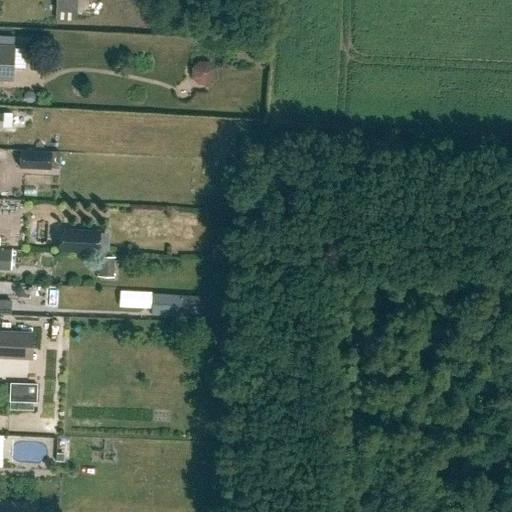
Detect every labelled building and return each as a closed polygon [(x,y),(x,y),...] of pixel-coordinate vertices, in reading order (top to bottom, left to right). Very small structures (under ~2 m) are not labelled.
[(57,0),(56,18),(76,19),(77,0),(57,0)] [(0,80),(13,81),(14,48),(0,46),(0,80)] [(4,112),(0,112),(0,128),(2,129),(2,127),(13,128),(14,115),(4,114),(4,112)] [(50,170),(51,152),(19,150),(18,169),(50,170)] [(99,253),(100,230),(59,228),(58,252),(99,253)] [(0,269),(11,270),(12,250),(0,249),(0,269)] [(100,257),(99,275),(114,276),(115,257),(100,257)] [(162,295),(160,313),(204,316),(205,298),(162,295)] [(205,298),(204,316),(220,317),(221,299),(205,298)] [(0,300),(0,312),(13,314),(14,301),(0,300)] [(0,358),(32,360),(33,333),(0,330),(0,358)] [(36,403),(37,384),(10,384),(10,402),(36,403)]
